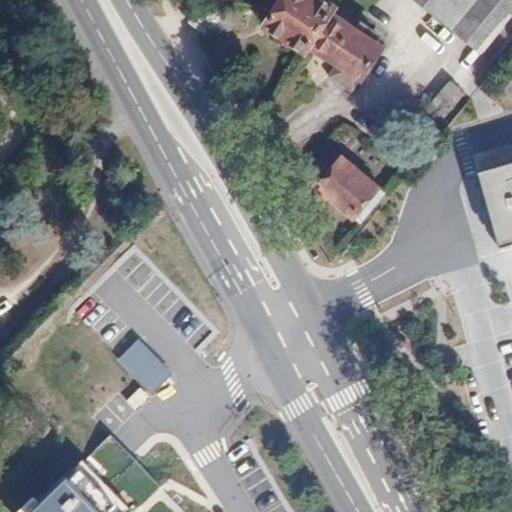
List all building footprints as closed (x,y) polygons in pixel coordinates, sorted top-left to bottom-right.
[(204,0),(189,23),(205,35),(209,29),(211,31),(231,1),(229,0),(204,0)] [(334,7),(336,5),(328,0),(250,0),(250,1),(269,14),(265,21),(283,33),(292,39),(307,49),(308,46),(334,7)] [(511,0),(418,0),(483,53),(511,17),(511,0)] [(361,25),(334,7),(308,46),(325,57),(328,52),(340,60),(330,75),(352,89),(381,46),(374,41),(378,34),(362,23),(361,25)] [(289,43),(292,39),(283,33),(280,37),(289,43)] [(426,112),(439,123),(464,93),(452,83),(440,98),(438,97),(426,112)] [(362,223),(386,194),(344,160),(320,188),(362,223)] [(306,184),(313,190),(330,170),(322,163),(306,184)] [(511,177),(472,188),(490,256),(511,250),(511,177)] [(143,340),(121,361),(155,395),(176,374),(143,340)] [(115,511),(76,470),(31,511),(115,511)]
